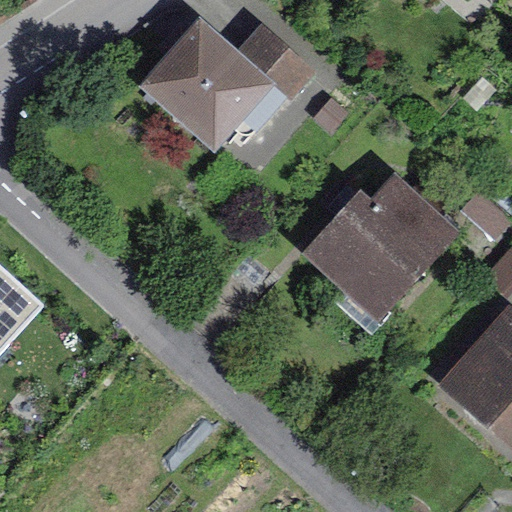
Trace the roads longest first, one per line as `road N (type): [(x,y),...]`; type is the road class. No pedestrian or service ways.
road 1 (residential): [(0,190),(363,511)]
road 2 (residential): [(143,0),(0,92)]
